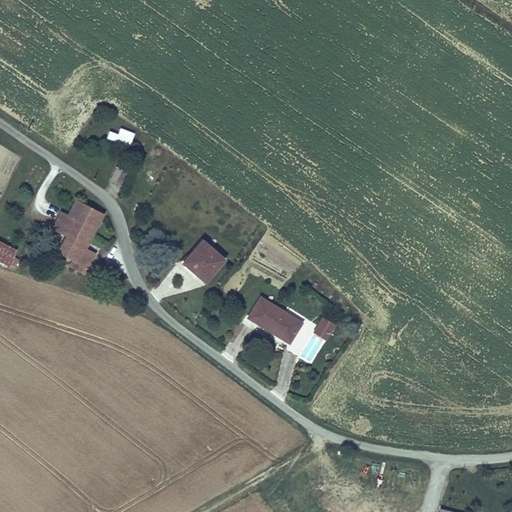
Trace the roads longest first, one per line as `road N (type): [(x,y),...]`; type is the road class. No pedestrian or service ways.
road 1 (unclassified): [(0,124),(106,200),(131,272),(164,316),(304,424),(372,449),(442,460),(511,457)]
road 2 (track): [(202,511),(327,436)]
